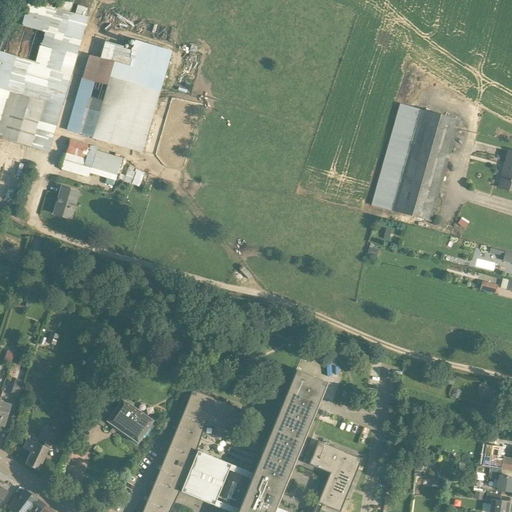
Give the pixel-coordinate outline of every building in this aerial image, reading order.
[(116,108),(128,67),(100,59),(93,81),(82,78),(67,131),(124,148),(128,133),(130,134),(132,125),(125,123),(128,112),(116,108)] [(62,99),(25,88),(23,96),(6,91),(0,110),(0,139),(46,153),(53,128),(54,129),(62,99)] [(420,111),(411,109),(402,106),(373,207),(391,212),(412,217),(410,223),(421,226),(422,220),(430,223),(459,121),(420,110),(420,111)] [(86,160),(87,159),(91,146),(70,140),(66,154),(86,160)] [(511,152),(507,151),(497,188),(511,192),(511,152)] [(82,177),(87,161),(66,155),(61,171),(82,177)] [(129,166),(125,181),(140,185),(144,171),(129,166)] [(71,220),(80,192),(61,187),(52,215),(71,220)] [(504,258),(505,252),(491,249),(490,254),(504,258)] [(511,254),(505,252),(504,258),(503,261),(511,263),(511,254)] [(26,266),(24,275),(29,277),(32,268),(26,266)] [(497,295),(499,287),(483,283),(481,291),(497,295)] [(52,333),(49,343),(54,345),(57,335),(52,333)] [(11,364),(14,354),(7,352),(4,362),(11,364)] [(319,511),(322,505),(317,504),(313,511),(285,511),(276,508),(326,383),(296,371),(270,433),(253,474),(196,451),(179,492),(228,511),(319,511)] [(19,397),(24,382),(15,379),(10,395),(19,397)] [(454,387),(455,381),(449,379),(447,386),(454,387)] [(492,396),(493,389),(479,386),(477,393),(492,396)] [(169,511),(179,492),(196,451),(205,423),(231,433),(234,428),(233,428),(240,412),(241,410),(192,390),(142,511),(169,511)] [(154,421),(122,399),(111,415),(104,411),(96,423),(103,427),(106,422),(138,444),(154,421)] [(0,425),(4,427),(10,405),(0,401),(0,425)] [(38,471),(56,435),(42,430),(36,442),(28,438),(22,449),(32,453),(26,465),(38,471)] [(502,463),(500,462),(502,447),(493,446),(494,438),(486,436),(482,467),(492,468),(501,470),(511,471),(511,454),(511,459),(503,458),(502,463)] [(329,473),(317,504),(322,505),(338,511),(337,511),(339,511),(361,459),(318,442),(317,443),(317,444),(311,460),(310,459),(308,465),(329,473)] [(415,484),(421,484),(421,486),(436,487),(437,462),(417,461),(415,484)] [(511,492),(511,486),(511,478),(500,477),(501,470),(492,468),(490,480),(494,480),(492,488),(496,489),(496,490),(511,492)] [(43,511),(47,507),(37,499),(36,499),(25,490),(17,502),(16,501),(8,511),(9,511),(43,511)] [(507,511),(509,503),(499,502),(501,496),(487,493),(485,504),(490,505),(488,511),(507,511)]
